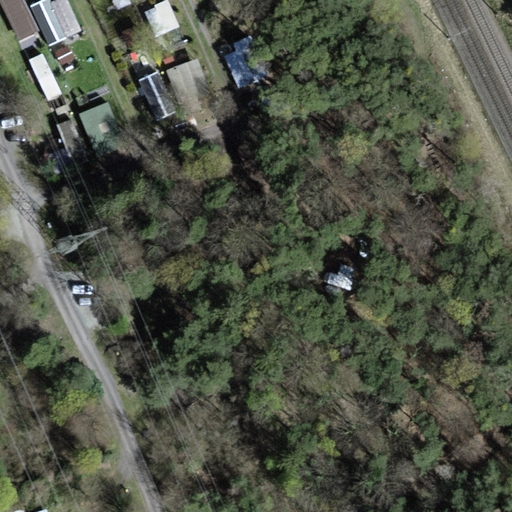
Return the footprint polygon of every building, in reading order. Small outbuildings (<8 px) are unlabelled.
[(0,0),(13,32),(35,23),(25,0),(0,0)] [(68,0),(34,0),(29,2),(45,41),(80,26),(68,0)] [(147,62),(142,35),(175,29),(170,3),(116,13),(126,66),(147,62)] [(254,33),(221,44),(233,81),(267,70),(254,33)] [(197,55),(138,73),(147,105),(207,88),(197,55)] [(107,97),(78,108),(94,151),(124,140),(107,97)] [(71,113),(56,119),(70,158),(85,152),(71,113)]
